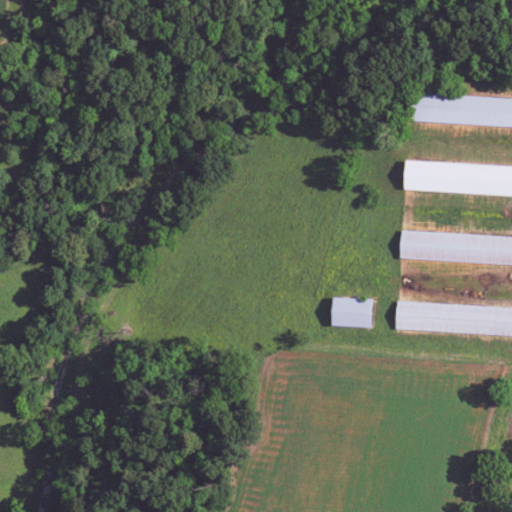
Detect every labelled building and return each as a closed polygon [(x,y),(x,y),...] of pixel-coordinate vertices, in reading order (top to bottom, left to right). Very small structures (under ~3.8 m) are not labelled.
[(511,99),(411,94),(409,122),(511,127),(511,99)] [(404,191),(511,196),(511,167),(405,162),(404,191)] [(511,237),(401,232),(399,259),(511,265),(511,264),(511,237)] [(372,299),(332,298),(331,327),(371,328),(372,299)] [(511,336),(511,308),(396,303),(395,331),(511,336)]
